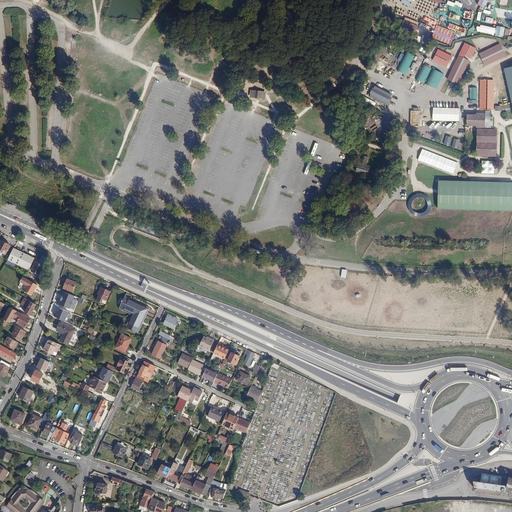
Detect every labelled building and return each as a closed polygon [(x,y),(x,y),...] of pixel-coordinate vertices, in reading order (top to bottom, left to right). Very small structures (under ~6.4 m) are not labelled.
[(479,0),(478,5),(480,6),(479,9),(484,11),(487,0),(479,0)] [(416,32),(419,23),(405,17),(402,26),(416,32)] [(452,40),(455,32),(437,25),(433,37),(451,44),(452,40)] [(477,25),(476,32),(495,34),(496,27),(477,25)] [(497,26),(495,36),(503,37),(505,27),(497,26)] [(459,85),(475,47),(464,42),(447,80),(459,85)] [(479,53),(485,66),(506,57),(501,43),(479,53)] [(432,61),(447,67),(452,55),(438,49),(432,61)] [(397,70),(405,74),(415,56),(407,52),(397,70)] [(477,70),(484,66),(482,62),(475,66),(477,70)] [(437,89),(444,73),(422,64),(416,80),(437,89)] [(495,111),(496,81),(480,81),(478,115),(466,114),(466,126),(478,127),(485,127),(486,112),(492,112),(495,111)] [(392,95),(374,85),(369,97),(386,105),(392,95)] [(364,98),(362,103),(374,107),(376,102),(364,98)] [(459,109),(409,107),(409,119),(460,121),(459,109)] [(492,112),(486,112),(485,127),(478,127),(476,157),(496,157),(496,129),(492,129),(492,112)] [(366,165),(369,157),(364,156),(362,164),(358,163),(355,171),(367,175),(371,166),(366,165)] [(511,195),(511,185),(437,183),(436,211),(511,213),(511,195)] [(414,215),(425,217),(427,204),(416,202),(414,215)] [(10,246),(1,240),(0,241),(0,251),(6,254),(10,246)] [(34,258),(13,248),(6,263),(14,267),(15,263),(29,269),(33,260),(34,258)] [(44,266),(35,261),(31,271),(40,275),(44,266)] [(37,285),(23,277),(20,281),(27,285),(24,291),(31,295),(37,285)] [(76,282),(67,279),(64,288),(72,292),(76,282)] [(111,292),(101,287),(98,294),(97,296),(99,297),(97,300),(105,304),(107,301),(111,292)] [(149,308),(125,296),(119,308),(132,314),(126,327),(137,332),(149,308)] [(36,305),(24,297),(20,304),(25,306),(26,305),(27,306),(24,310),(25,311),(24,313),(30,316),(36,305)] [(69,301),(60,297),(56,309),(58,309),(57,314),(64,316),(69,301)] [(31,318),(22,314),(17,323),(25,328),(31,318)] [(178,319),(168,314),(164,324),(173,328),(178,319)] [(75,329),(60,322),(57,330),(63,334),(60,340),(68,344),(75,329)] [(26,332),(16,326),(12,334),(21,340),(26,332)] [(170,335),(160,331),(159,334),(162,336),(168,339),(170,335)] [(131,339),(122,334),(115,347),(125,352),(131,339)] [(206,337),(204,336),(200,345),(199,345),(209,350),(214,340),(210,338),(210,339),(206,337)] [(18,342),(8,337),(5,342),(9,344),(15,347),(18,342)] [(58,344),(49,339),(47,344),(44,350),(45,350),(51,353),(53,354),(54,351),(58,344)] [(167,345),(158,341),(152,355),(160,359),(167,345)] [(16,354),(0,344),(0,354),(12,361),(16,354)] [(225,359),(229,351),(229,350),(218,344),(214,353),(225,359)] [(254,354),(247,350),(245,354),(248,355),(244,363),(249,365),(254,354)] [(239,356),(229,351),(225,359),(235,364),(239,356)] [(189,368),(193,360),(193,359),(183,354),(178,363),(189,368)] [(120,360),(116,368),(116,369),(120,371),(123,373),(128,361),(123,359),(122,361),(120,360)] [(11,366),(2,360),(0,363),(0,373),(5,377),(11,366)] [(49,363),(41,360),(38,366),(46,370),(48,366),(49,363)] [(193,360),(189,368),(188,369),(199,375),(204,365),(193,360)] [(142,379),(143,380),(148,382),(155,366),(145,361),(138,375),(143,377),(142,379)] [(119,374),(120,371),(116,369),(116,368),(111,366),(110,370),(113,371),(114,372),(119,374)] [(110,370),(106,368),(103,367),(98,378),(107,382),(108,383),(114,372),(113,371),(110,370)] [(218,374),(206,368),(202,376),(211,380),(208,386),(211,387),(214,381),(216,378),(218,374)] [(43,373),(36,370),(31,379),(39,383),(43,373)] [(250,376),(240,371),(236,379),(246,384),(250,376)] [(232,379),(218,372),(218,374),(216,378),(214,381),(228,388),(232,379)] [(102,394),(107,382),(98,378),(95,376),(93,380),(90,387),(96,389),(95,391),(102,394)] [(90,387),(93,380),(87,377),(81,388),(84,390),(85,390),(87,391),(88,391),(90,387)] [(139,389),(143,380),(142,379),(137,377),(136,377),(132,387),(138,390),(139,389)] [(171,381),(167,391),(171,393),(176,383),(177,379),(173,377),(171,381)] [(182,386),(178,396),(184,399),(188,401),(188,399),(189,398),(193,389),(189,387),(188,389),(186,388),(182,386)] [(262,391),(251,386),(246,396),(258,402),(262,391)] [(34,392),(24,387),(19,397),(29,402),(34,392)] [(202,392),(194,388),(193,389),(189,398),(188,399),(197,404),(202,392)] [(102,398),(101,399),(91,422),(95,424),(96,421),(97,422),(107,402),(107,401),(102,398)] [(188,401),(184,399),(179,411),(182,412),(188,401)] [(224,411),(212,406),(208,416),(219,421),(224,411)] [(25,414),(15,410),(11,420),(21,424),(25,414)] [(233,430),(234,427),(238,417),(227,413),(222,425),(233,430)] [(42,419),(33,414),(28,425),(37,429),(42,419)] [(251,423),(238,417),(234,427),(247,433),(251,423)] [(54,425),(48,422),(43,433),(51,436),(55,427),(53,426),(54,425)] [(190,429),(201,435),(203,432),(198,429),(191,426),(190,429)] [(61,430),(57,428),(53,435),(56,436),(55,438),(65,443),(69,434),(61,430)] [(216,438),(227,443),(231,435),(228,434),(226,437),(220,434),(222,431),(220,430),(216,438)] [(84,436),(75,432),(70,442),(79,446),(84,436)] [(209,435),(206,441),(212,444),(215,438),(209,435)] [(225,454),(230,444),(227,443),(216,438),(215,440),(223,444),(220,451),(225,454)] [(125,448),(117,444),(113,452),(123,457),(128,447),(126,446),(125,448)] [(230,444),(225,454),(230,456),(234,446),(230,444)] [(160,450),(156,448),(151,457),(153,458),(156,460),(160,450)] [(12,454),(2,449),(1,451),(0,453),(0,457),(9,462),(12,454)] [(145,458),(141,456),(138,464),(148,469),(152,461),(145,458)] [(180,484),(192,489),(196,480),(197,479),(193,477),(186,474),(193,460),(190,458),(187,464),(182,475),(181,475),(185,477),(184,478),(183,478),(180,484)] [(178,473),(182,475),(187,464),(182,462),(179,469),(178,473)] [(215,465),(211,463),(205,475),(209,477),(213,479),(219,467),(215,465)] [(167,478),(171,468),(162,464),(158,473),(167,478)] [(171,468),(167,478),(166,479),(175,483),(177,479),(178,477),(173,474),(177,467),(173,465),(171,468)] [(0,466),(0,479),(3,481),(9,471),(0,466)] [(178,473),(179,469),(177,467),(173,474),(178,477),(177,479),(179,480),(181,475),(182,475),(178,473)] [(35,479),(38,474),(31,470),(28,474),(35,479)] [(511,477),(509,476),(485,473),(485,475),(484,483),(475,482),(476,492),(511,496),(511,477)] [(111,482),(121,486),(123,481),(113,477),(113,478),(111,482)] [(209,477),(205,484),(206,484),(202,494),(206,496),(213,479),(209,477)] [(201,482),(196,480),(192,489),(202,494),(206,484),(205,484),(201,482)] [(123,481),(121,486),(133,491),(135,485),(123,481)] [(108,485),(98,483),(97,489),(95,488),(94,494),(100,495),(101,492),(106,493),(108,485)] [(219,489),(214,488),(213,497),(217,498),(217,497),(223,498),(226,491),(218,490),(219,489)] [(51,511),(52,511),(51,511),(50,510),(48,511),(47,511),(44,510),(42,511),(35,511),(44,501),(38,497),(38,496),(39,496),(37,494),(36,493),(34,491),(34,492),(33,493),(28,489),(19,490),(15,496),(14,495),(14,494),(14,495),(13,496),(11,499),(10,500),(11,500),(12,500),(7,506),(14,511),(51,511)] [(141,503),(149,507),(152,498),(154,492),(146,489),(144,495),(143,498),(141,503)] [(166,503),(152,498),(149,507),(148,509),(155,511),(163,511),(166,506),(165,505),(166,503)]
